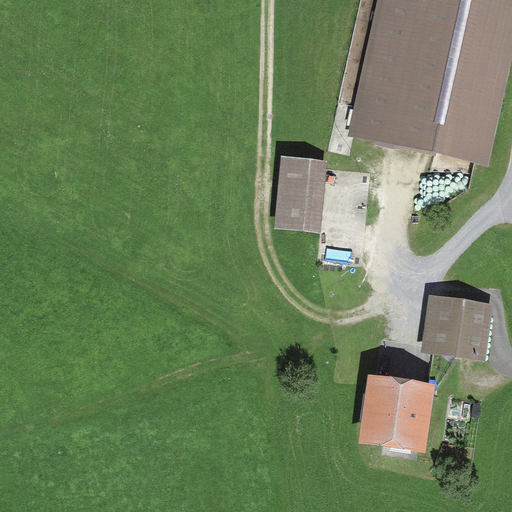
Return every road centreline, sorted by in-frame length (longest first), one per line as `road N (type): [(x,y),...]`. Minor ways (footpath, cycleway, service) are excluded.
road 1 (track): [(267,0),(265,202),(275,239),(345,314),(414,352),(451,251),(511,205)]
road 2 (track): [(0,437),(315,342),(345,314)]
